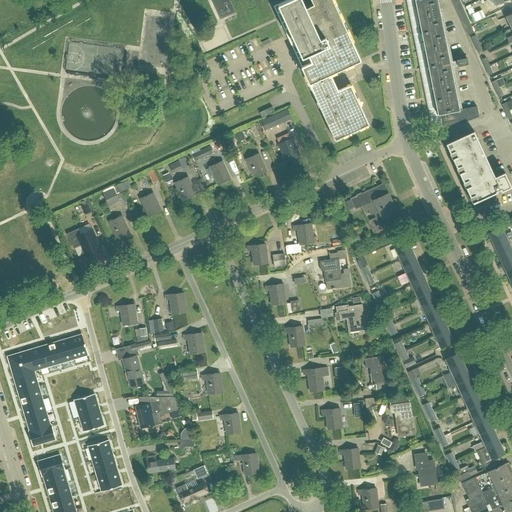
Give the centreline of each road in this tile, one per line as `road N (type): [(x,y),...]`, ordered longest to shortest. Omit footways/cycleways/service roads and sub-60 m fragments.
road 1 (residential): [(313,511),(323,498),(324,471),(213,228)]
road 2 (residential): [(176,246),(283,487)]
road 3 (residential): [(145,511),(79,290)]
road 4 (unclassified): [(511,377),(443,226)]
road 5 (unclassified): [(404,141),(386,0)]
road 6 (residential): [(213,228),(328,175)]
